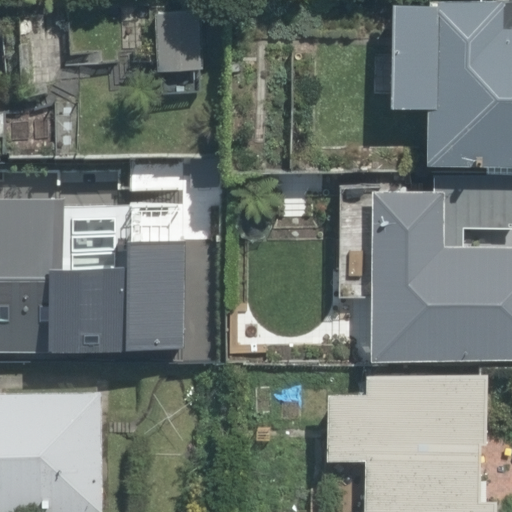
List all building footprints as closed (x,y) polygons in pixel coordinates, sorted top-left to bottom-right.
[(393,0),(390,94),(434,95),(432,152),(511,154),(511,28),(501,28),(501,0),(393,0)] [(212,9),(162,5),(158,66),(207,70),(212,9)] [(63,14),(21,12),(19,91),(60,93),(63,14)] [(0,153),(10,154),(11,107),(0,106),(0,153)] [(373,291),(371,353),(511,356),(511,183),(344,178),(340,290),(373,291)] [(0,328),(124,333),(128,226),(67,223),(68,201),(0,198),(0,328)] [(363,511),(497,511),(498,493),(511,493),(511,440),(484,440),(486,367),(367,364),(366,383),(327,382),(326,450),(365,451),(363,511)] [(0,382),(0,511),(118,511),(120,462),(106,462),(108,386),(0,382)]
